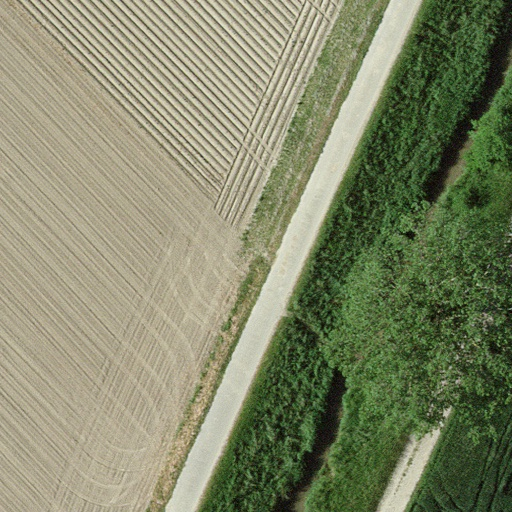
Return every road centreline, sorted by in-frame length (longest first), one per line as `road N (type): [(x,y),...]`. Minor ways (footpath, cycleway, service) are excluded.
road 1 (track): [(405,0),(178,511)]
road 2 (track): [(511,241),(388,511)]
